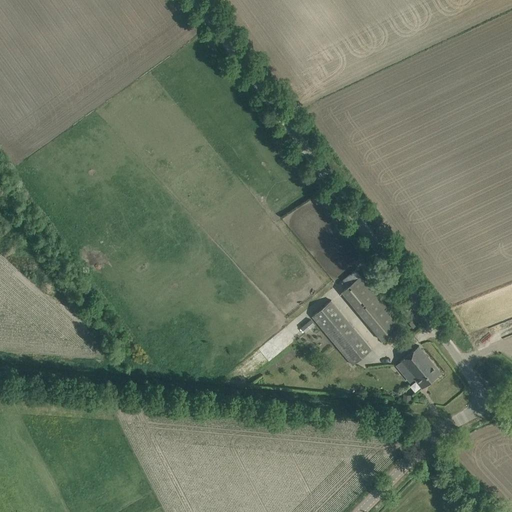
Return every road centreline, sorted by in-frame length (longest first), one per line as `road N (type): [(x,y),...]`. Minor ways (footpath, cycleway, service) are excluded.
road 1 (unclassified): [(481,396),(474,372),(198,0)]
road 2 (track): [(450,412),(0,373)]
